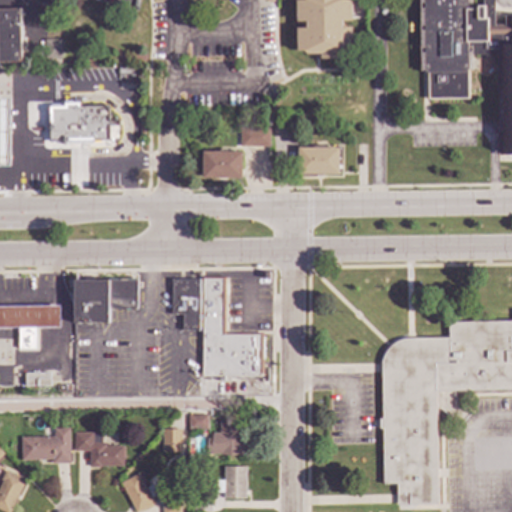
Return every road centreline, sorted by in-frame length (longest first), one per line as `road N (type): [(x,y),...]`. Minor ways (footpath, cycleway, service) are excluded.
road 1 (secondary): [(511,198),(0,206)]
road 2 (residential): [(292,511),(294,202)]
road 3 (secondary): [(0,250),(263,248)]
road 4 (secondary): [(263,248),(511,244)]
